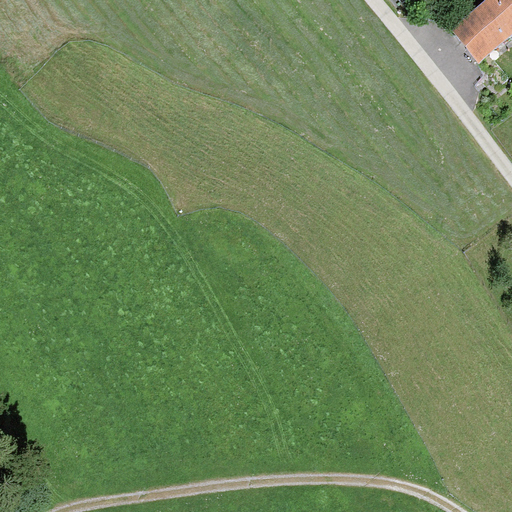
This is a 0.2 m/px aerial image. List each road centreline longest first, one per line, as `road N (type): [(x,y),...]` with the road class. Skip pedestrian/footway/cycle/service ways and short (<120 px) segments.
road 1 (track): [(52,511),(206,481),(344,474),(426,486),(463,511)]
road 2 (track): [(377,0),(511,169)]
